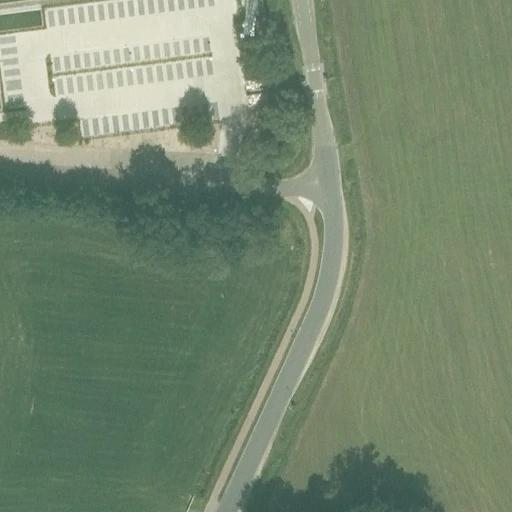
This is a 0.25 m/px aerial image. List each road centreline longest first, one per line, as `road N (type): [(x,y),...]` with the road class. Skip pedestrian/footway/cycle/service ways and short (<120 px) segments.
road 1 (tertiary): [(224,511),(323,297),(331,195)]
road 2 (unclassified): [(0,171),(331,195)]
road 3 (tertiary): [(331,195),(302,0)]
